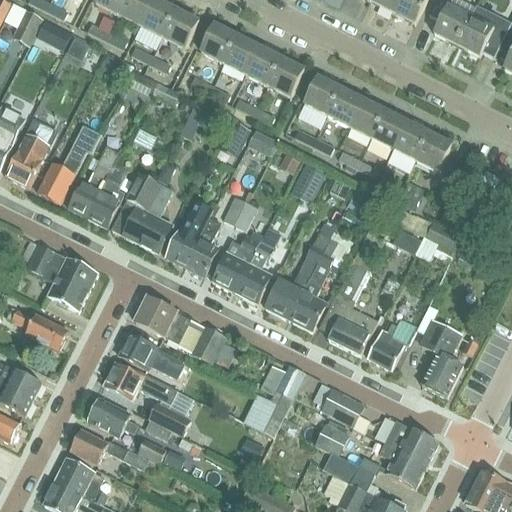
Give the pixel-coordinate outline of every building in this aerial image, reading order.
[(31,0),(28,7),(46,16),(50,8),(33,0),(31,0)] [(99,0),(96,8),(118,20),(128,0),(99,0)] [(154,4),(147,0),(128,0),(118,20),(140,31),(154,4)] [(372,0),(369,6),(392,17),(400,0),(372,0)] [(429,1),(427,0),(400,0),(392,17),(415,29),(429,1)] [(434,39),(456,50),(471,22),(448,11),(453,0),(437,0),(428,19),(441,26),(434,39)] [(140,31),(162,42),(176,15),(154,4),(140,31)] [(0,10),(0,34),(14,8),(9,5),(5,13),(0,10)] [(68,17),(50,8),(46,16),(64,25),(68,17)] [(471,22),(456,50),(480,62),(487,49),(498,54),(503,45),(511,28),(477,10),(471,22)] [(13,43),(29,51),(43,24),(27,15),(13,43)] [(176,15),(162,42),(185,54),(199,26),(176,15)] [(47,25),(38,41),(50,47),(58,30),(47,25)] [(511,78),(511,27),(511,28),(503,45),(511,49),(511,57),(503,74),(511,78)] [(87,37),(105,46),(109,38),(91,29),(87,37)] [(201,57),(224,68),(238,41),(215,29),(201,57)] [(109,38),(105,46),(123,55),(127,46),(109,38)] [(224,68),(246,79),(260,52),(238,41),(224,68)] [(75,43),(68,58),(83,66),(90,51),(75,43)] [(131,60),(148,69),(152,61),(135,52),(131,60)] [(246,79),(268,90),(282,63),(260,52),(246,79)] [(107,59),(100,73),(109,78),(117,64),(107,59)] [(152,61),(148,69),(166,78),(170,70),(152,61)] [(304,74),(282,63),(268,90),(291,102),(304,74)] [(150,103),(152,98),(151,98),(157,86),(135,75),(126,92),(150,103)] [(190,90),(209,99),(213,91),(194,82),(190,90)] [(305,109),(327,121),(341,93),(319,82),(305,109)] [(151,98),(152,98),(175,110),(181,98),(157,86),(151,98)] [(213,91),(209,99),(226,108),(230,100),(213,91)] [(327,121),(349,132),(363,104),(341,93),(327,121)] [(234,112),(252,121),(256,113),(238,104),(234,112)] [(363,104),(349,132),(371,143),(386,116),(363,104)] [(0,172),(11,151),(25,124),(2,112),(0,116),(0,172)] [(197,128),(217,137),(224,121),(204,112),(197,128)] [(274,122),(256,113),(252,121),(270,130),(274,122)] [(371,143),(394,154),(408,127),(386,116),(371,143)] [(44,165),(51,151),(59,137),(34,124),(33,125),(5,181),(28,192),(42,164),(44,165)] [(224,144),(219,154),(237,163),(243,153),(243,150),(251,136),(232,127),(225,141),(224,144)] [(394,154),(416,165),(430,138),(408,127),(394,154)] [(60,172),(52,168),(37,197),(60,209),(87,156),(91,158),(102,138),(83,128),(60,172)] [(127,131),(124,139),(144,147),(147,139),(127,131)] [(293,142),(312,151),(316,143),(297,134),(293,142)] [(269,162),(277,147),(256,137),(249,152),(269,162)] [(453,149),(430,138),(416,165),(439,177),(453,149)] [(333,152),(316,143),(312,151),(329,160),(333,152)] [(68,213),(87,223),(116,166),(120,159),(107,153),(88,191),(81,187),(68,213)] [(345,172),(354,176),(360,165),(342,156),(338,164),(347,168),(345,172)] [(294,179),(300,168),(286,161),(280,172),(294,179)] [(360,165),(354,176),(355,177),(357,173),(374,181),(377,174),(360,165)] [(116,166),(87,223),(106,233),(119,207),(121,208),(126,198),(119,195),(130,173),(116,166)] [(306,169),(297,187),(319,199),(328,181),(306,169)] [(161,175),(156,183),(166,188),(170,180),(161,175)] [(390,190),(400,195),(401,193),(404,187),(387,178),(383,186),(390,190)] [(110,234),(123,241),(137,212),(145,216),(159,189),(139,179),(110,234)] [(400,195),(402,196),(397,206),(414,215),(425,193),(407,184),(405,188),(404,187),(401,193),(400,195)] [(137,212),(123,241),(157,258),(172,230),(159,224),(174,196),(159,189),(145,216),(137,212)] [(379,202),(358,190),(347,210),(376,225),(388,202),(385,200),(381,198),(379,202)] [(390,190),(385,200),(388,202),(395,205),(400,195),(390,190)] [(235,202),(224,225),(235,230),(247,208),(238,204),(235,202)] [(213,215),(194,205),(180,234),(165,263),(185,272),(213,215)] [(247,208),(235,230),(246,236),(257,213),(256,213),(247,208)] [(415,258),(425,239),(433,224),(430,222),(428,225),(414,218),(413,221),(390,210),(385,220),(410,233),(408,236),(410,237),(402,252),(415,258)] [(213,215),(185,272),(204,282),(218,253),(210,249),(221,228),(210,223),(214,215),(213,215)] [(433,224),(425,239),(427,240),(426,243),(427,243),(421,255),(432,261),(436,254),(450,261),(455,257),(456,257),(464,239),(433,224)] [(266,313),(289,325),(331,244),(336,232),(325,226),(319,238),(318,237),(306,262),(298,278),(297,277),(291,290),(280,285),(266,313)] [(263,241),(234,298),(257,309),(272,281),(261,275),(266,264),(268,265),(281,238),(268,231),(263,241)] [(234,298),(263,241),(254,237),(251,243),(246,240),(241,250),(232,245),(212,286),(234,298)] [(486,251),(465,241),(461,250),(482,260),(486,251)] [(350,253),(331,244),(289,325),(312,336),(326,308),(315,302),(321,290),(329,274),(338,279),(350,253)] [(97,279),(30,245),(22,261),(31,266),(27,274),(54,287),(47,301),(78,316),(97,279)] [(319,333),(331,339),(328,344),(360,360),(377,326),(367,321),(368,320),(353,313),(357,306),(355,306),(370,275),(352,266),(319,333)] [(480,266),(474,281),(491,288),(498,274),(480,266)] [(148,302),(136,327),(179,349),(193,356),(205,332),(205,331),(192,325),(148,302)] [(0,316),(12,324),(18,313),(4,305),(0,311),(0,316)] [(18,315),(12,326),(28,333),(25,340),(58,357),(68,336),(35,320),(34,323),(18,315)] [(382,335),(368,364),(392,376),(405,350),(409,352),(418,333),(401,324),(397,330),(392,328),(391,328),(386,326),(382,335)] [(425,340),(420,350),(437,358),(438,359),(424,387),(430,390),(428,394),(447,403),(463,370),(448,363),(460,339),(449,334),(433,326),(432,325),(425,340)] [(226,343),(205,332),(192,358),(213,369),(226,343)] [(185,367),(180,364),(129,339),(119,360),(148,375),(151,370),(177,383),(185,367)] [(471,361),(477,349),(469,344),(462,357),(471,361)] [(177,394),(145,378),(118,365),(117,368),(115,367),(103,391),(131,405),(138,392),(170,408),(177,394)] [(0,408),(25,422),(42,388),(13,374),(0,366),(0,408)] [(289,370),(277,395),(292,403),(305,378),(289,370)] [(313,404),(325,410),(322,415),(353,432),(365,410),(333,394),(322,388),(313,404)] [(276,396),(271,406),(288,414),(293,404),(276,396)] [(90,416),(88,421),(90,424),(88,427),(118,443),(123,433),(133,438),(138,430),(127,424),(130,419),(100,403),(94,415),(90,416)] [(288,414),(271,406),(271,407),(268,405),(254,432),(274,442),(288,414)] [(149,424),(151,425),(172,436),(181,440),(189,425),(157,409),(149,424)] [(0,442),(11,448),(21,429),(0,418),(0,442)] [(172,436),(151,425),(145,434),(167,446),(172,436)] [(314,449),(331,458),(337,461),(348,440),(346,439),(349,433),(338,428),(335,433),(325,428),(314,449)] [(384,449),(427,471),(439,447),(410,433),(402,447),(394,444),(390,452),(384,449)] [(104,455),(126,466),(143,475),(148,464),(128,454),(127,455),(109,446),(107,449),(80,435),(70,456),(97,470),(104,455)] [(265,451),(247,442),(240,456),(258,465),(265,451)] [(182,443),(178,450),(188,455),(192,448),(182,443)] [(159,468),(166,455),(145,444),(138,457),(159,468)] [(393,466),(386,479),(415,494),(427,471),(384,449),(379,459),(393,466)] [(170,454),(163,468),(180,476),(186,462),(170,454)] [(408,511),(375,495),(376,492),(370,489),(375,480),(331,459),(323,473),(333,478),(324,495),(331,498),(328,504),(337,509),(335,511),(408,511)] [(363,462),(358,471),(376,479),(380,470),(363,462)] [(66,464),(54,486),(102,510),(107,499),(100,496),(106,484),(94,478),(66,464)] [(511,511),(511,490),(482,476),(466,508),(474,511),(511,511)] [(54,486),(43,509),(48,511),(105,511),(102,510),(54,486)] [(136,495),(124,489),(118,501),(130,507),(136,495)] [(292,511),(249,490),(241,506),(253,511),(292,511)] [(222,503),(219,509),(224,511),(234,511),(236,509),(222,503)]
